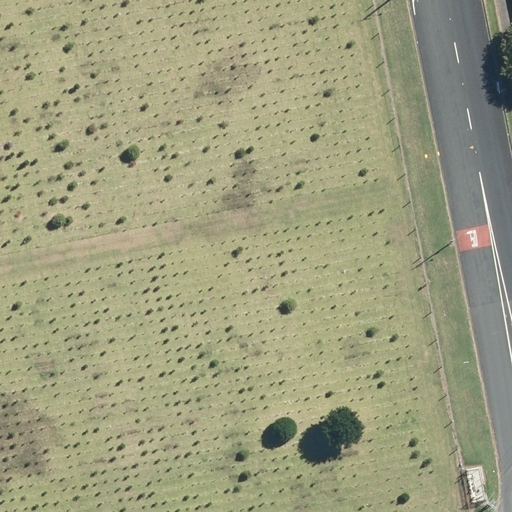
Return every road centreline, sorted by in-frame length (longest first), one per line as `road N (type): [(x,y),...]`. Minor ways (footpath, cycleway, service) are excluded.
road 1 (tertiary): [(511,458),(490,328),(487,223)]
road 2 (tertiary): [(444,0),(487,223)]
